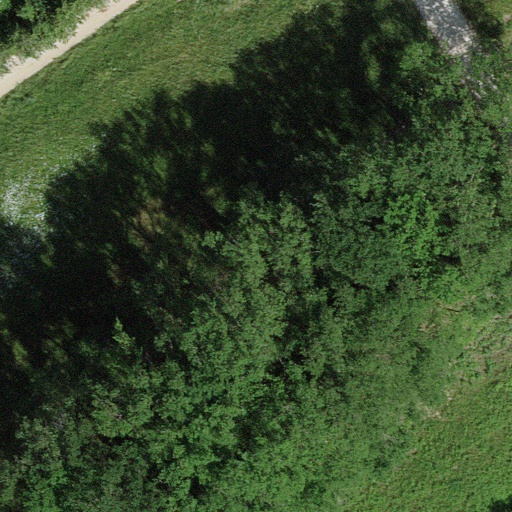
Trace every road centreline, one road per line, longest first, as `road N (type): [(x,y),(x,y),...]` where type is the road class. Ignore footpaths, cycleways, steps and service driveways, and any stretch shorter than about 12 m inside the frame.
road 1 (track): [(434,0),(511,129)]
road 2 (track): [(102,0),(0,71)]
